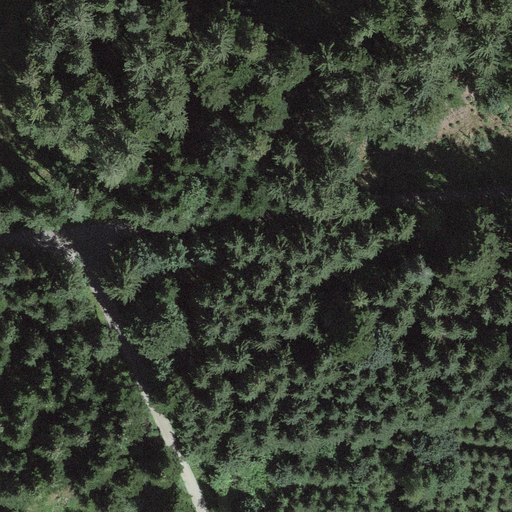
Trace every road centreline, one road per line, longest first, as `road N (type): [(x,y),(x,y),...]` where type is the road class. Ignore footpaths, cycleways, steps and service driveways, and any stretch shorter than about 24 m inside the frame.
road 1 (track): [(198,124),(88,233),(511,193)]
road 2 (track): [(0,239),(88,233),(94,273),(204,511)]
